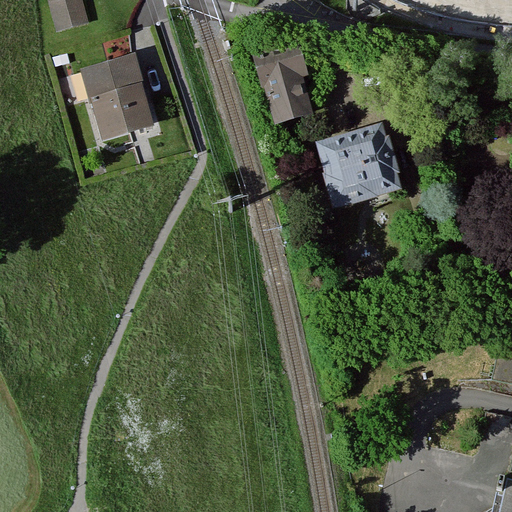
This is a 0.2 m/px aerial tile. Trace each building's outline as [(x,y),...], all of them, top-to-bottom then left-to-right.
[(67,0),(48,6),(58,38),(90,28),(81,0),(67,0)] [(300,51),(260,58),(276,129),(315,120),(300,51)] [(104,147),(157,132),(146,92),(147,92),(138,61),(81,76),(90,107),(93,106),(104,147)] [(386,134),(319,152),(337,216),(404,198),(386,134)] [(511,387),(511,325),(505,324),(491,382),(511,387)] [(511,511),(511,460),(500,511),(511,511)]
